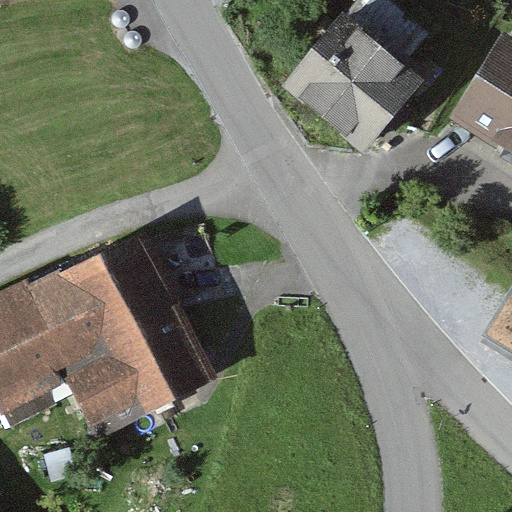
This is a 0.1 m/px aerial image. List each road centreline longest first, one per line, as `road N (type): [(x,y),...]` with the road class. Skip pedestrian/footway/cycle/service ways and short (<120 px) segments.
road 1 (unclassified): [(356,289),(413,418),(420,511)]
road 2 (residential): [(511,202),(430,176),(289,171)]
road 3 (residential): [(511,439),(356,289)]
road 4 (tertiary): [(289,171),(193,0)]
road 5 (tertiary): [(356,289),(289,171)]
